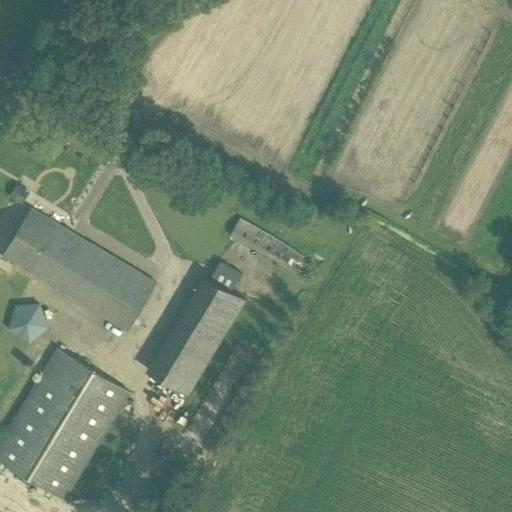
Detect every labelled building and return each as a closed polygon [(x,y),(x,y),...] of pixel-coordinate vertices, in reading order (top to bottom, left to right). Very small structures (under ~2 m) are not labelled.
[(127,331),(157,284),(33,208),(4,256),(127,331)] [(230,236),(311,282),(321,263),(241,217),(230,236)] [(204,274),(146,370),(188,396),(247,300),(204,274)] [(8,329),(30,343),(49,327),(40,302),(15,305),(8,329)] [(0,461),(64,500),(130,392),(57,348),(0,441),(0,461)] [(104,511),(106,506),(73,502),(71,511),(104,511)]
